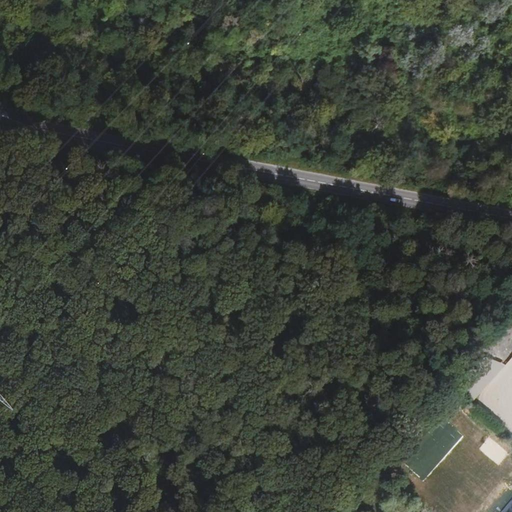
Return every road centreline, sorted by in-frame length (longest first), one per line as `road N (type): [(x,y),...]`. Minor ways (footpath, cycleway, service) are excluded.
road 1 (secondary): [(0,117),(68,139),(511,221)]
road 2 (track): [(511,292),(270,463)]
